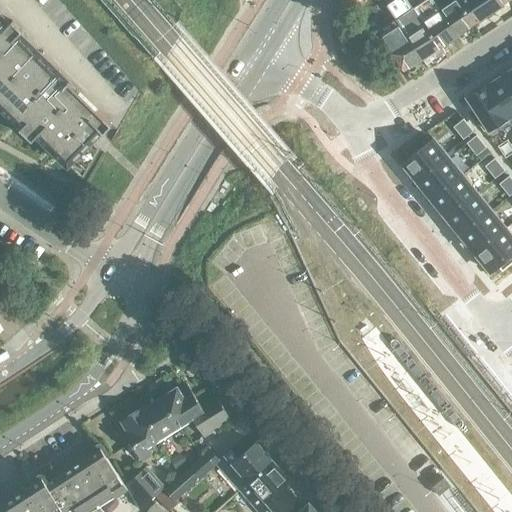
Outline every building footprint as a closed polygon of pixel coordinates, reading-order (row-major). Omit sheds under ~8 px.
[(407,0),(394,0),(387,5),(396,19),(396,20),(422,59),(440,48),(414,8),(413,9),(407,0)] [(433,0),(426,0),(414,8),(440,48),(457,36),(435,2),(434,2),(433,0)] [(437,0),(435,2),(457,36),(475,24),(458,0),(437,0)] [(458,0),(475,24),(493,12),(510,1),(510,0),(458,0)] [(396,20),(378,32),(384,40),(404,71),(422,59),(396,20)] [(0,26),(0,94),(9,103),(3,109),(15,121),(21,115),(28,122),(21,129),(34,141),(38,136),(48,146),(54,140),(62,147),(56,153),(69,166),(75,160),(87,172),(99,149),(92,142),(102,131),(104,133),(113,125),(97,109),(96,110),(97,111),(92,116),(0,26)] [(511,70),(503,76),(511,90),(511,70)] [(487,86),(487,87),(508,119),(508,118),(511,116),(511,90),(503,76),(487,86)] [(487,85),(468,97),(492,135),(511,123),(508,118),(508,119),(487,87),(487,86),(487,85)] [(463,119),(453,127),(459,133),(469,125),(463,119)] [(469,125),(459,133),(464,139),(474,131),(469,125)] [(477,135),(467,143),(472,150),(482,141),(477,135)] [(413,156),(401,166),(410,177),(412,175),(417,181),(415,183),(416,184),(449,158),(434,139),(424,147),(424,146),(413,156)] [(482,141),(472,150),(477,156),(487,148),(482,141)] [(449,158),(416,184),(424,194),(427,192),(432,199),(429,201),(430,202),(463,175),(449,158)] [(495,158),(485,166),(490,172),(500,164),(495,158)] [(500,164),(490,172),(495,179),(505,171),(500,164)] [(463,175),(430,202),(438,212),(441,210),(446,216),(443,219),(444,220),(478,193),(463,175)] [(511,178),(509,176),(499,184),(505,190),(511,184),(511,178)] [(478,193),(444,220),(453,230),(455,228),(460,234),(458,236),(459,238),(492,211),(478,193)] [(492,211),(459,238),(467,248),(470,245),(475,252),(472,254),(473,255),(506,228),(492,211)] [(511,235),(506,228),(473,255),(481,265),(484,263),(491,272),(495,277),(511,263),(511,235)] [(3,291),(0,293),(0,314),(2,318),(14,309),(3,291)] [(177,388),(163,398),(170,412),(174,409),(181,423),(180,423),(181,424),(192,417),(204,436),(231,419),(217,397),(202,406),(188,385),(179,390),(177,388)] [(170,412),(163,398),(145,409),(144,407),(140,409),(157,438),(181,424),(180,423),(181,423),(174,409),(170,412)] [(157,438),(140,409),(122,420),(127,427),(123,430),(143,461),(152,455),(146,446),(157,438)] [(272,456),(267,451),(265,451),(257,442),(246,451),(239,444),(220,460),(210,450),(166,488),(176,500),(217,464),(240,490),(273,460),(271,458),(272,456)] [(104,511),(98,502),(113,492),(116,498),(128,490),(107,457),(109,455),(103,445),(101,444),(99,444),(97,444),(97,445),(95,448),(96,450),(97,451),(49,482),(45,475),(43,474),(41,473),(39,474),(38,475),(37,477),(38,479),(38,480),(15,496),(0,505),(0,511),(104,511)] [(181,453),(171,461),(177,469),(187,461),(181,453)] [(282,471),(282,468),(278,463),(275,463),(273,460),(240,490),(259,511),(288,511),(300,502),(285,484),(290,480),(282,471)] [(147,468),(127,486),(141,509),(154,497),(165,487),(147,468)] [(450,480),(437,490),(445,500),(458,490),(450,480)] [(165,487),(154,497),(170,511),(179,503),(176,500),(166,488),(165,487)]
